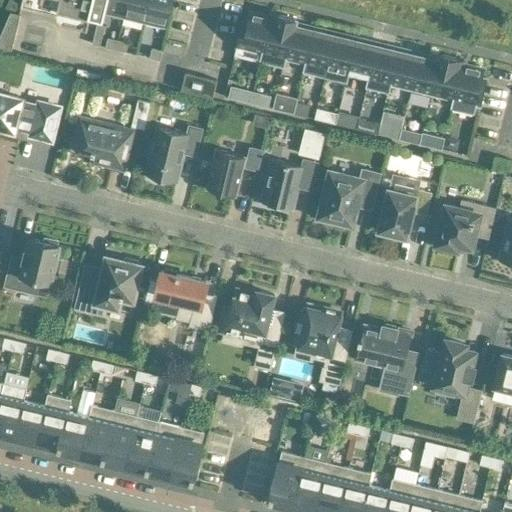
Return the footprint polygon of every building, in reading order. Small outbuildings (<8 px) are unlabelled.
[(22,0),(22,2),(57,10),(57,12),(57,13),(57,14),(58,16),(58,17),(59,18),(60,19),(61,19),(63,20),(87,26),(91,12),(104,15),(104,13),(105,9),(106,0),(22,0)] [(106,0),(105,9),(104,13),(123,18),(127,0),(106,0)] [(148,0),(127,0),(123,18),(143,23),(148,0)] [(170,0),(148,0),(143,23),(164,28),(165,23),(170,0)] [(0,48),(11,51),(20,14),(19,14),(10,12),(0,36),(0,48)] [(237,45),(262,52),(271,17),(250,12),(247,22),(243,20),(237,45)] [(271,17),(262,52),(260,61),(284,67),(286,57),(295,23),(296,19),(272,13),(271,17)] [(97,23),(92,43),(100,45),(105,25),(97,23)] [(295,23),(286,57),(305,62),(306,62),(315,26),(303,23),(302,25),(295,23)] [(327,29),(315,26),(304,72),(325,77),(336,33),(327,31),(327,29)] [(344,35),(336,33),(325,77),(346,82),(348,73),(357,37),(345,34),(344,35)] [(105,47),(116,49),(118,40),(108,37),(105,47)] [(357,37),(348,73),(349,73),(368,78),(369,78),(378,44),(369,41),(369,40),(357,37)] [(128,42),(118,40),(116,49),(126,52),(128,42)] [(368,78),(366,87),(367,87),(388,92),(389,92),(391,83),(390,83),(399,47),(387,44),(386,46),(378,44),(369,78),(368,78)] [(399,47),(390,83),(391,83),(411,88),(420,54),(411,52),(411,50),(399,47)] [(160,60),(162,50),(152,48),(149,57),(160,60)] [(428,56),(420,54),(411,88),(431,93),(440,57),(429,54),(428,56)] [(440,57),(431,93),(453,98),(455,99),(464,65),(465,60),(441,54),(440,57)] [(453,98),(451,108),(453,108),(474,113),(476,104),(481,105),(487,80),(482,79),(485,69),(464,65),(455,99),(453,98)] [(186,72),(182,89),(212,97),(216,80),(186,72)] [(281,75),(278,84),(285,86),(287,77),(281,75)] [(252,93),(233,88),(230,98),(250,103),(252,93)] [(277,90),(273,108),(294,113),(297,102),(298,95),(277,90)] [(0,132),(4,133),(5,128),(14,131),(15,127),(32,131),(31,135),(52,140),(60,107),(39,102),(38,106),(21,102),(23,98),(0,92),(0,132)] [(250,103),(266,107),(269,97),(252,93),(250,103)] [(138,99),(131,126),(145,130),(152,102),(138,99)] [(297,102),(294,113),(308,117),(311,105),(297,102)] [(318,106),(315,118),(336,124),(339,111),(318,106)] [(256,113),(254,122),(267,126),(269,117),(256,113)] [(340,113),(338,122),(348,125),(351,115),(340,113)] [(132,131),(82,118),(75,148),(95,153),(93,160),(123,167),(132,131)] [(359,118),(357,129),(378,134),(380,123),(359,118)] [(380,123),(378,134),(399,139),(401,128),(380,123)] [(150,174),(149,178),(163,182),(164,178),(177,181),(184,152),(196,156),(203,128),(189,125),(187,134),(158,127),(154,144),(152,143),(149,157),(151,157),(147,174),(150,174)] [(401,128),(399,139),(419,144),(422,133),(401,128)] [(324,134),(304,129),(319,157),(324,134)] [(422,133),(419,144),(442,149),(445,138),(422,133)] [(447,137),(445,147),(457,149),(458,143),(455,139),(447,137)] [(245,167),(257,170),(262,150),(250,147),(245,167)] [(218,149),(208,188),(235,195),(244,156),(218,149)] [(509,174),(509,173),(511,161),(511,160),(495,157),(492,169),(492,170),(509,174)] [(271,159),(272,159),(262,201),(261,201),(267,203),(266,207),(278,209),(279,205),(293,209),(293,208),(298,186),(311,190),(318,162),(304,159),(302,166),(272,159),(271,159)] [(328,223),(341,226),(342,221),(352,224),(358,200),(374,204),(382,172),(362,167),(359,178),(330,171),(319,216),(329,218),(328,223)] [(402,239),(403,236),(407,237),(413,212),(426,215),(432,192),(418,189),(416,195),(389,189),(379,230),(389,233),(388,236),(402,239)] [(436,244),(440,245),(439,249),(453,252),(454,248),(458,249),(459,244),(472,247),(475,234),(489,237),(496,207),(462,199),(460,207),(446,204),(436,244)] [(511,216),(511,217),(500,260),(504,261),(506,264),(511,265),(511,216)] [(5,285),(38,293),(41,281),(51,284),(54,272),(58,273),(61,260),(57,259),(60,245),(57,244),(58,241),(45,237),(44,241),(30,237),(27,248),(25,248),(23,258),(12,256),(13,255),(11,254),(4,286),(5,286),(5,285)] [(102,314),(104,304),(118,308),(121,298),(124,296),(134,298),(142,265),(138,264),(139,260),(107,252),(101,277),(84,273),(75,307),(102,314)] [(207,281),(177,273),(178,270),(165,267),(164,270),(162,270),(156,294),(183,300),(180,312),(192,315),(189,325),(209,330),(217,295),(204,292),(207,281)] [(282,325),(268,321),(275,295),(272,294),(273,293),(259,290),(259,291),(257,290),(256,293),(240,289),(239,291),(236,290),(231,307),(226,306),(220,328),(242,333),(241,337),(261,342),(255,365),(256,366),(257,364),(271,367),(270,369),(271,369),(282,325)] [(295,340),(294,345),(313,349),(312,352),(326,356),(320,380),(340,384),(353,330),(338,327),(341,314),(335,313),(336,310),(308,303),(308,306),(303,305),(302,310),(299,309),(292,339),(295,340)] [(419,353),(408,350),(412,331),(383,324),(382,328),(365,324),(361,337),(359,337),(358,341),(360,342),(357,355),(374,360),(373,363),(386,366),(381,389),(397,393),(398,391),(409,394),(419,353)] [(12,350),(15,340),(4,338),(2,347),(12,350)] [(423,369),(437,372),(434,386),(437,386),(436,391),(454,395),(455,391),(464,393),(458,417),(475,421),(482,390),(467,387),(469,378),(472,379),(476,365),(472,364),(475,351),(466,349),(467,344),(445,339),(442,353),(428,349),(423,369)] [(25,343),(15,340),(12,350),(23,352),(25,343)] [(57,361),(59,351),(49,348),(46,358),(57,361)] [(69,353),(59,351),(57,361),(67,363),(69,353)] [(511,355),(502,353),(493,386),(511,391),(511,355)] [(91,369),(101,372),(103,362),(93,359),(91,369)] [(180,361),(178,372),(195,377),(198,365),(180,361)] [(113,364),(103,362),(101,372),(111,374),(113,364)] [(145,382),(148,373),(137,370),(135,380),(145,382)] [(158,375),(148,373),(145,382),(155,385),(158,375)] [(169,378),(167,388),(179,391),(189,393),(192,383),(182,381),(169,378)] [(2,394),(0,400),(0,433),(2,434),(1,436),(12,439),(13,436),(15,437),(26,388),(3,382),(0,394),(2,394)] [(202,386),(192,383),(189,393),(200,396),(202,386)] [(46,405),(45,405),(24,400),(27,388),(26,388),(15,437),(24,439),(23,441),(34,444),(35,442),(37,442),(46,405)] [(48,393),(45,405),(46,405),(37,442),(46,444),(45,447),(56,449),(57,447),(59,448),(68,411),(69,411),(72,399),(48,393)] [(95,457),(103,458),(115,410),(92,404),(89,416),(90,416),(81,453),(84,454),(84,456),(95,459),(95,457)] [(137,415),(115,410),(103,458),(107,459),(106,462),(117,464),(117,462),(125,464),(137,415)] [(90,416),(89,416),(69,411),(68,411),(59,448),(62,449),(62,451),(73,453),(73,451),(81,453),(90,416)] [(303,421),(313,423),(315,414),(305,411),(303,421)] [(337,419),(315,414),(313,423),(312,427),(334,433),(337,419)] [(159,421),(137,415),(125,464),(129,465),(128,467),(139,470),(140,467),(147,469),(159,421)] [(162,473),(169,475),(181,426),(159,421),(147,469),(151,470),(150,472),(161,475),(162,473)] [(347,432),(357,434),(359,424),(349,422),(347,432)] [(370,427),(359,424),(357,434),(367,437),(370,427)] [(205,432),(181,426),(169,475),(193,480),(194,475),(195,470),(197,471),(200,459),(198,459),(205,432)] [(391,443),(401,445),(404,435),(393,433),(391,443)] [(414,438),(404,435),(401,445),(411,448),(414,438)] [(424,453),(435,455),(445,458),(445,456),(448,446),(427,441),(424,453)] [(448,446),(445,456),(467,461),(469,451),(448,446)] [(271,493),(269,499),(293,505),(305,456),(282,451),(275,477),(273,477),(270,489),(272,489),(271,493)] [(480,464),(490,467),(492,457),(482,454),(480,464)] [(305,456),(293,505),(302,507),(302,510),(311,511),(312,511),(313,510),(315,510),(327,462),(305,456)] [(503,459),(492,457),(490,467),(500,469),(503,459)] [(338,511),(349,467),(327,462),(315,510),(321,511),(338,511)] [(372,473),(349,467),(338,511),(362,511),(369,484),(372,473)] [(409,511),(416,483),(392,478),(390,489),(390,490),(384,511),(409,511)] [(431,511),(438,489),(416,483),(409,511),(431,511)] [(390,489),(369,484),(362,511),(384,511),(390,490),(390,489)] [(438,489),(431,511),(455,511),(460,494),(438,489)] [(483,500),(460,494),(455,511),(479,511),(480,511),(483,500)] [(511,511),(511,502),(505,501),(502,511),(511,511)]
